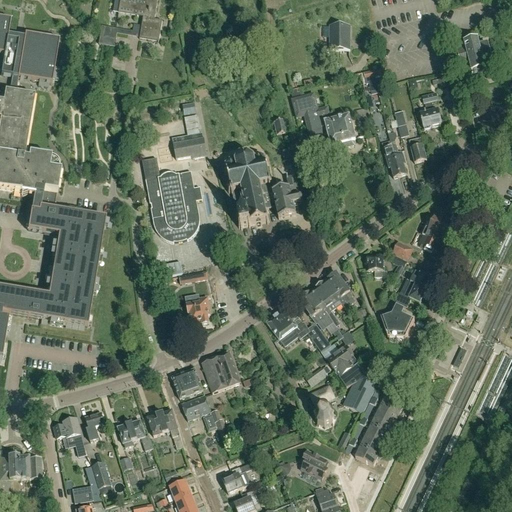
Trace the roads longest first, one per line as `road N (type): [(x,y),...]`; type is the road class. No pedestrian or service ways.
road 1 (residential): [(163,369),(261,311),(469,154)]
road 2 (residential): [(163,369),(136,211),(111,201)]
road 3 (residential): [(469,154),(477,215),(437,326)]
road 4 (residential): [(111,201),(132,75),(132,50),(120,41)]
road 5 (residential): [(216,511),(163,369)]
road 6 (residential): [(42,404),(163,369)]
